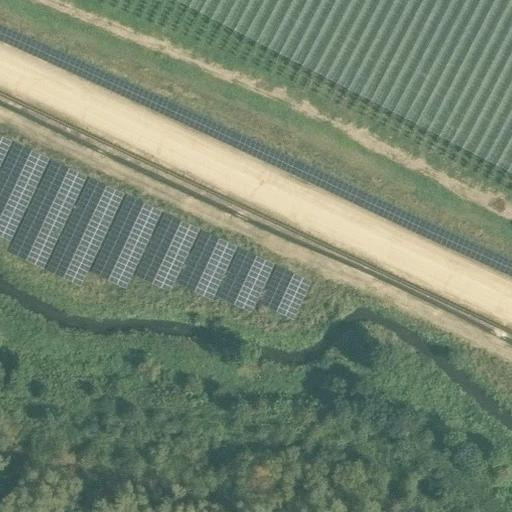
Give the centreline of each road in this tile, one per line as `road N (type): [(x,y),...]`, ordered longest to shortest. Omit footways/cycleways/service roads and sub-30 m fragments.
road 1 (track): [(511,359),(0,120)]
road 2 (track): [(0,415),(55,439),(138,455),(388,464),(443,511)]
